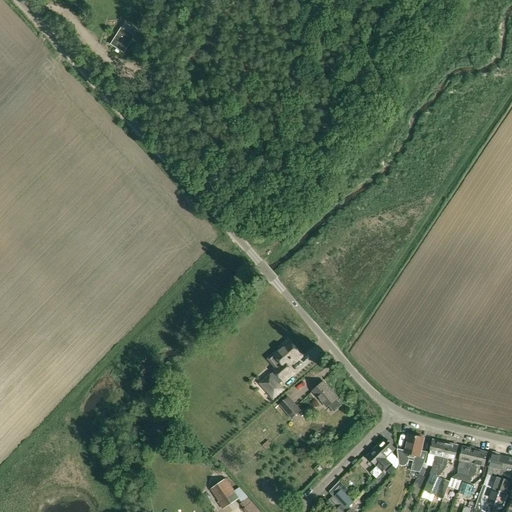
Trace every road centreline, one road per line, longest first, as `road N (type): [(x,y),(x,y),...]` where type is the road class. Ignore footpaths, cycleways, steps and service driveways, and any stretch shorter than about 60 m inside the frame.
road 1 (unclassified): [(395,413),(16,0)]
road 2 (residential): [(395,413),(295,511)]
road 3 (unclassified): [(511,441),(395,413)]
